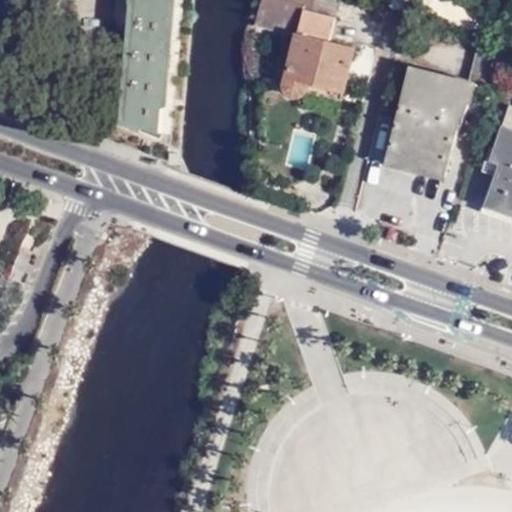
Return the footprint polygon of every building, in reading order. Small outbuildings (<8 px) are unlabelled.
[(170,0),(130,0),(131,2),(136,3),(127,118),(161,130),(170,0)] [(262,0),(257,23),(297,32),(299,33),(306,5),(297,2),(297,0),(262,0)] [(299,33),(297,32),(284,87),(286,92),(287,95),(291,97),(295,99),(299,99),(302,98),(305,96),(307,95),(308,92),(311,85),(343,93),(347,94),(352,74),(358,49),(359,47),(332,41),(337,19),(313,12),(315,0),(297,0),(297,2),(306,5),(299,33)] [(337,19),(342,0),(315,0),(313,12),(337,19)] [(496,90),(510,53),(481,43),(470,82),(476,84),(476,86),(496,90)] [(363,50),(358,49),(352,74),(358,76),(363,50)] [(476,84),(470,82),(412,68),(388,165),(445,180),(465,100),(472,102),(476,86),(476,84)] [(311,85),(308,92),(308,93),(341,100),(343,93),(311,85)] [(511,107),(493,161),(503,164),(487,206),(511,215),(511,107)]
